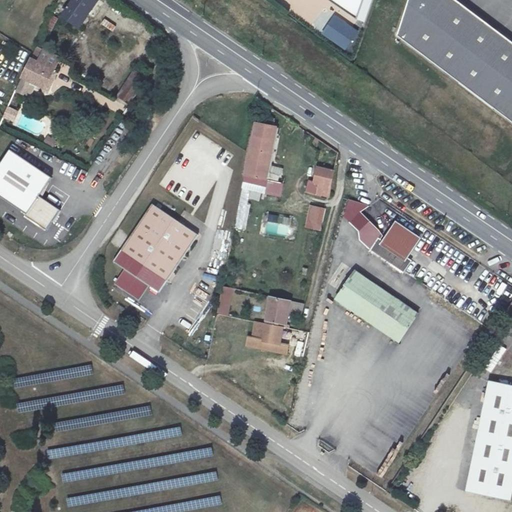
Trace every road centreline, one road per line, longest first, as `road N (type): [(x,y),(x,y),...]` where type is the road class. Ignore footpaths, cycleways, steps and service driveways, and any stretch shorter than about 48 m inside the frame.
road 1 (unclassified): [(56,294),(378,511)]
road 2 (primary): [(511,246),(255,74)]
road 3 (unclassified): [(187,101),(56,294)]
road 4 (unknown): [(349,137),(301,315)]
